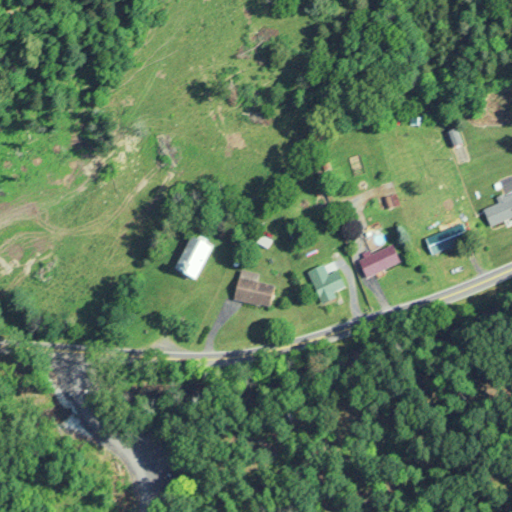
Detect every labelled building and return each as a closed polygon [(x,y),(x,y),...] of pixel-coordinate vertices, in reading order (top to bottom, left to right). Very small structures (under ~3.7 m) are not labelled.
[(511,217),(511,192),(498,197),(500,203),(484,208),(490,225),(511,217)] [(433,255),(459,243),(451,228),(426,239),(433,255)] [(199,280),(212,244),(190,236),(177,271),(199,280)] [(359,260),(367,278),(401,262),(393,244),(359,260)] [(271,307),(275,284),(258,282),(259,272),(240,269),(235,301),(271,307)] [(346,288),(339,271),(313,281),(320,299),(346,288)]
